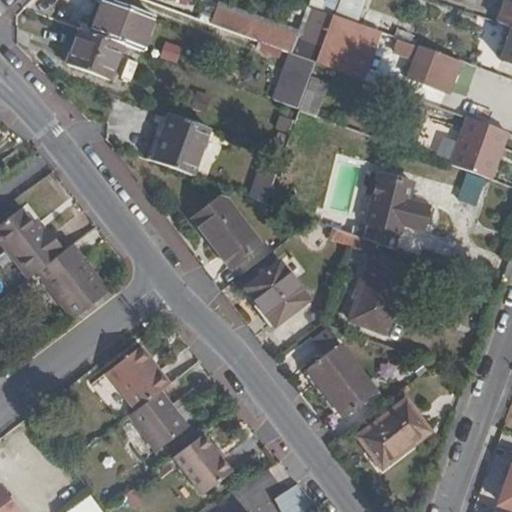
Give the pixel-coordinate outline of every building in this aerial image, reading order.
[(103,0),(91,34),(123,45),(140,52),(152,17),(107,0),(103,0)] [(216,0),(208,23),(289,54),(298,31),(216,0)] [(360,17),(365,0),(322,0),(321,6),(360,17)] [(511,0),(506,0),(500,21),(511,25),(511,0)] [(319,43),(329,15),(307,8),(298,35),(319,43)] [(511,61),(511,28),(501,57),(511,61)] [(91,34),(80,30),(67,64),(110,79),(123,45),(91,34)] [(326,33),(319,57),(332,62),(341,39),(326,33)] [(393,40),(391,63),(410,64),(412,41),(393,40)] [(407,79),(436,89),(447,56),(418,46),(407,79)] [(317,62),(294,54),(278,101),(300,109),(317,62)] [(445,92),(456,59),(447,56),(436,89),(445,92)] [(508,130),(467,115),(450,164),(489,178),(508,130)] [(207,129),(169,116),(153,162),(190,175),(207,129)] [(279,129),(292,133),(296,121),(283,116),(279,129)] [(363,239),(378,244),(395,250),(414,179),(381,171),(363,239)] [(464,173),(457,201),(477,206),(484,178),(464,173)] [(221,199),(193,220),(231,270),(262,246),(229,202),(221,199)] [(0,241),(23,273),(62,245),(50,229),(47,230),(42,234),(35,223),(23,208),(0,225),(0,241)] [(42,234),(47,230),(40,220),(35,223),(42,234)] [(331,238),(350,245),(354,235),(335,228),(331,238)] [(354,235),(350,245),(375,254),(378,244),(363,239),(354,235)] [(39,272),(67,250),(62,245),(23,273),(29,280),(39,272)] [(74,320),(106,296),(94,280),(98,277),(74,245),(67,250),(39,272),(74,320)] [(351,321),(386,334),(407,274),(372,261),(351,321)] [(278,264),(245,289),(275,328),(308,302),(278,264)] [(106,296),(110,292),(98,277),(94,280),(106,296)] [(309,343),(322,359),(333,350),(321,334),(309,343)] [(163,393),(174,384),(143,347),(113,372),(142,409),(163,393)] [(333,350),(322,359),(304,373),(341,421),(371,399),(333,350)] [(142,409),(133,417),(160,451),(190,427),(163,393),(142,409)] [(406,403),(361,438),(371,453),(384,467),(430,432),(406,403)] [(220,452),(207,437),(178,458),(206,495),(236,473),(226,460),(220,452)] [(371,453),(361,438),(346,449),(358,464),(371,453)] [(224,449),(220,452),(226,460),(229,457),(224,449)] [(511,479),(503,504),(511,507),(511,479)] [(0,511),(18,511),(0,487),(0,511)] [(103,511),(105,511),(97,501),(82,511),(103,511)]
